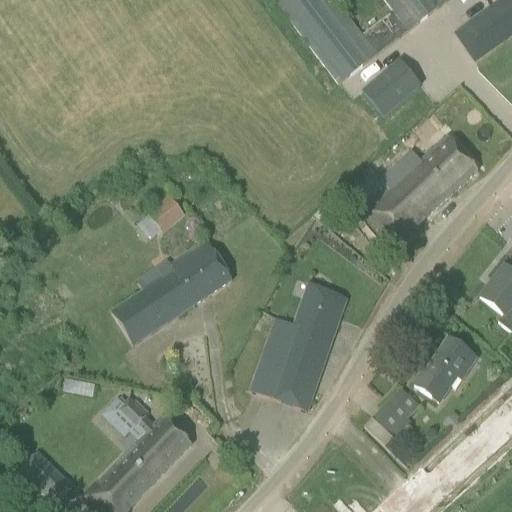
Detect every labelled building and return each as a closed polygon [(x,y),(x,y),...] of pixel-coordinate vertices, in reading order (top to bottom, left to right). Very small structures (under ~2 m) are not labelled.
[(446,4),(445,3),(442,0),(378,0),(391,16),(361,37),(332,0),(269,0),(325,72),(337,87),(446,4)] [(511,0),(505,0),(455,36),(475,65),(511,38),(511,0)] [(421,91),(398,64),(361,94),(384,122),(421,91)] [(444,138),(362,211),(384,237),(397,252),(420,233),(417,227),(419,225),(427,219),(477,174),(476,173),(463,159),(444,138)] [(161,238),(184,219),(168,199),(160,205),(161,207),(146,220),(161,238)] [(141,297),(111,317),(132,349),(202,303),(214,295),(231,284),(219,267),(206,247),(168,271),(171,276),(160,282),(156,275),(136,288),(141,297)] [(488,288),(479,300),(494,313),(501,318),(495,326),(511,338),(511,336),(511,275),(507,271),(492,291),(488,288)] [(308,288),(294,328),(273,322),(254,375),(255,376),(248,394),(306,416),(346,302),(308,288)] [(412,389),(437,406),(455,379),(460,382),(474,361),(447,343),(425,377),(422,375),(412,389)] [(92,398),(95,387),(66,380),(63,391),(92,398)] [(511,382),(371,511),(443,511),(511,449),(511,382)] [(417,410),(399,393),(371,422),(389,439),(417,410)] [(135,430),(145,440),(153,431),(143,421),(146,418),(132,405),(128,401),(125,403),(120,408),(122,411),(118,416),(133,431),(135,430)] [(451,435),(461,425),(454,417),(443,427),(451,435)] [(153,431),(145,440),(83,502),(92,511),(132,511),(191,449),(162,422),(156,428),(153,431)] [(371,422),(363,430),(384,450),(392,442),(389,439),(371,422)] [(36,456),(18,475),(29,486),(53,509),(72,490),(48,467),(36,456)] [(335,502),(329,509),(332,511),(341,511),(344,510),(335,502)]
